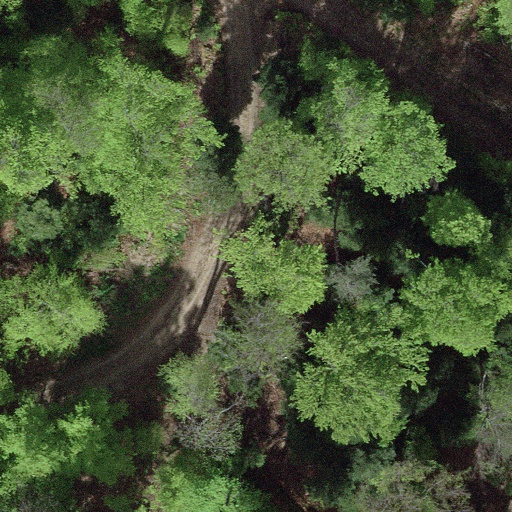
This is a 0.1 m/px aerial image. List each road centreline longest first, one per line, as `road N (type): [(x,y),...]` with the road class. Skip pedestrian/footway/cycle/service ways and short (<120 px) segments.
road 1 (track): [(224,0),(252,126),(203,295),(142,368),(0,418)]
road 2 (track): [(511,149),(295,0)]
